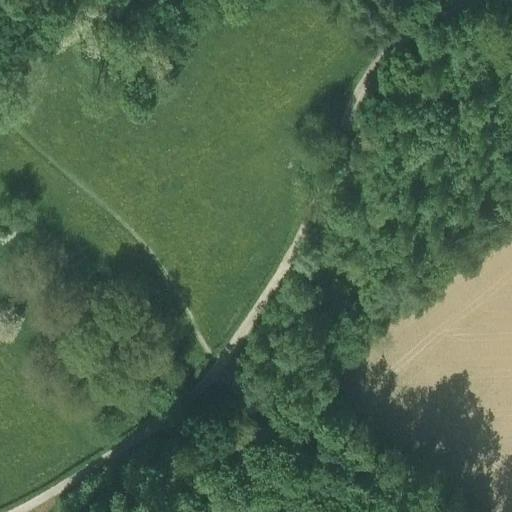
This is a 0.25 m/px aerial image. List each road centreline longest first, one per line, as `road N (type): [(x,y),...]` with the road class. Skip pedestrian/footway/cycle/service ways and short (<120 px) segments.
road 1 (track): [(218,364),(290,259),(363,81),(412,32),(475,0)]
road 2 (track): [(18,511),(135,439),(218,364)]
